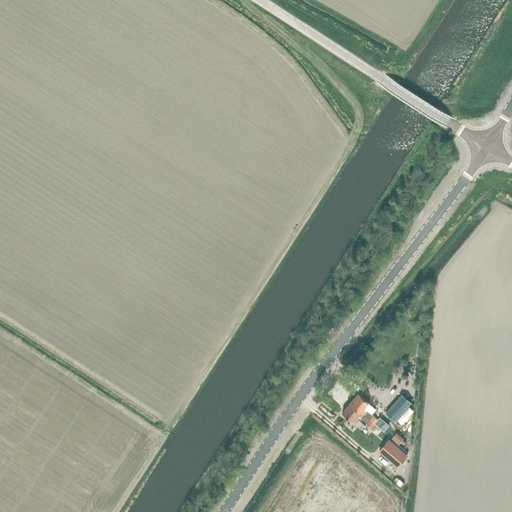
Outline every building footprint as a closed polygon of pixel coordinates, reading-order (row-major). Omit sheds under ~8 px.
[(359,393),(351,403),(375,425),(379,420),(372,414),(376,410),(369,403),(369,402),(359,393)] [(386,412),(396,422),(413,403),(403,394),(386,412)] [(351,403),(342,412),(353,422),(358,416),(360,418),(358,420),(365,425),(366,424),(374,431),(378,427),(375,425),(351,403)] [(343,430),(346,422),(336,418),(333,426),(343,430)] [(379,420),(375,425),(378,427),(384,432),(389,426),(381,418),(379,420)] [(389,440),(379,452),(398,468),(407,456),(389,440)]
